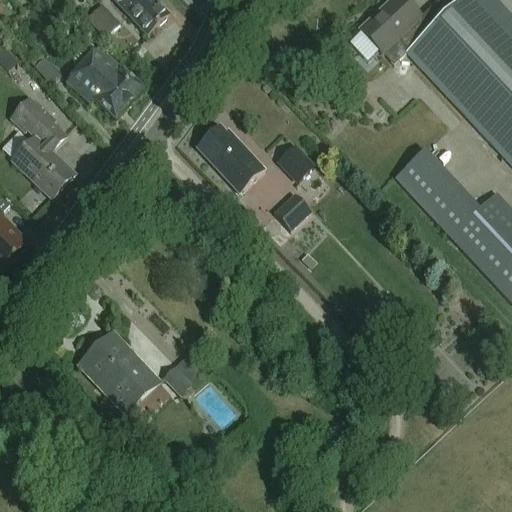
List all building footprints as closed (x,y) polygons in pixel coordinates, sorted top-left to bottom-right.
[(147,41),(169,20),(150,0),(112,0),(111,2),(147,41)] [(401,0),(396,0),(359,35),(383,60),(389,54),(399,65),(406,58),(459,10),(449,0),(445,0),(421,22),(401,0)] [(449,0),(459,10),(406,58),(487,145),(511,121),(511,22),(491,0),(449,0)] [(105,33),(120,30),(116,10),(101,14),(105,33)] [(131,110),(144,96),(98,54),(87,65),(83,62),(76,70),(80,74),(66,89),(91,111),(95,107),(116,127),(132,110),(131,110)] [(52,91),(61,83),(44,65),(35,74),(52,91)] [(52,206),(76,182),(52,158),(67,143),(42,120),(44,118),(30,105),(12,125),(25,138),(27,135),(36,143),(12,168),(52,206)] [(511,121),(487,145),(511,171),(511,121)] [(228,137),(225,140),(219,133),(197,153),(240,199),(264,176),(228,137)] [(299,188),(318,171),(298,150),(280,167),(299,188)] [(480,213),(426,155),(394,184),(511,310),(511,213),(497,197),(480,213)] [(291,239),(313,220),(296,201),(274,220),(291,239)] [(0,273),(2,276),(29,249),(0,220),(0,273)] [(170,402),(159,390),(160,389),(112,339),(78,371),(126,422),(131,426),(146,411),(153,418),(170,402)] [(181,402),(192,392),(175,374),(164,385),(181,402)]
